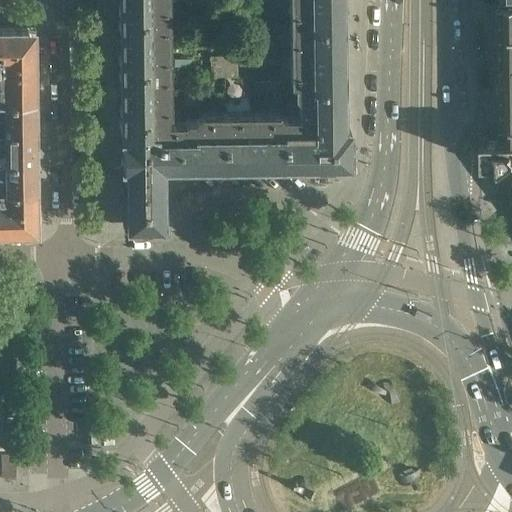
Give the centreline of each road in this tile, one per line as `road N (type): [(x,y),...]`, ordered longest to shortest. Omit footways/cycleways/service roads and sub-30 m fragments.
road 1 (residential): [(67,0),(60,257)]
road 2 (residential): [(59,511),(60,257)]
road 3 (residential): [(384,178),(311,198),(199,199),(190,209),(189,257)]
road 4 (tertiary): [(491,400),(488,334),(452,172)]
road 5 (secondary): [(491,400),(455,338),(424,314),(365,302),(318,312)]
road 6 (secondary): [(246,396),(213,415),(145,490),(109,511)]
road 7 (tertiary): [(391,0),(384,178)]
road 8 (tertiary): [(452,172),(448,0)]
road 9 (residential): [(189,257),(209,257),(267,288),(284,317),(284,351)]
road 10 (tertiary): [(384,178),(361,243),(318,312)]
road 11 (residential): [(60,257),(189,257)]
